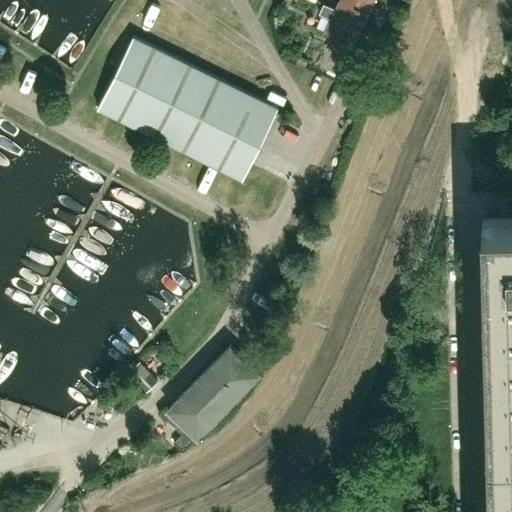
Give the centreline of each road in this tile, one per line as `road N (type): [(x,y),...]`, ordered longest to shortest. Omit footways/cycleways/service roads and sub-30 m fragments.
road 1 (residential): [(465,511),(454,188),(478,0)]
road 2 (unclassified): [(48,511),(229,333),(271,243)]
road 3 (unclassified): [(271,243),(0,92)]
road 4 (unclassified): [(271,243),(385,0)]
